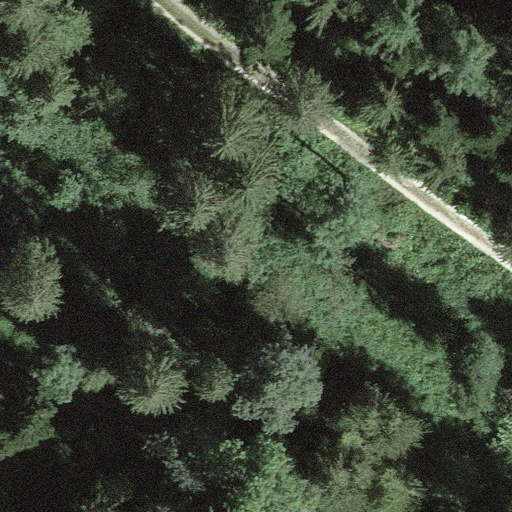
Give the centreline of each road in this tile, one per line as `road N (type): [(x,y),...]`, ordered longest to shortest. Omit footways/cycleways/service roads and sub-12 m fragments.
road 1 (track): [(140,0),(511,260)]
road 2 (track): [(288,511),(191,445),(0,376)]
